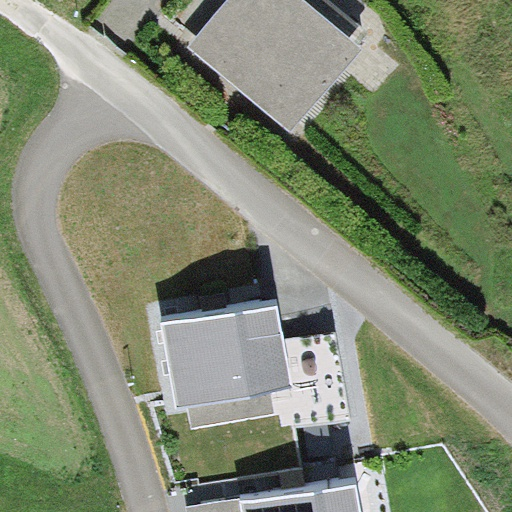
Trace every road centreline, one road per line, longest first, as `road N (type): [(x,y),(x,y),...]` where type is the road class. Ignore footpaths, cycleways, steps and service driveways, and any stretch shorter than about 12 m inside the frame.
road 1 (residential): [(511,420),(182,142),(114,107),(55,146),(36,215),(140,511)]
road 2 (track): [(114,107),(47,35),(0,6)]
